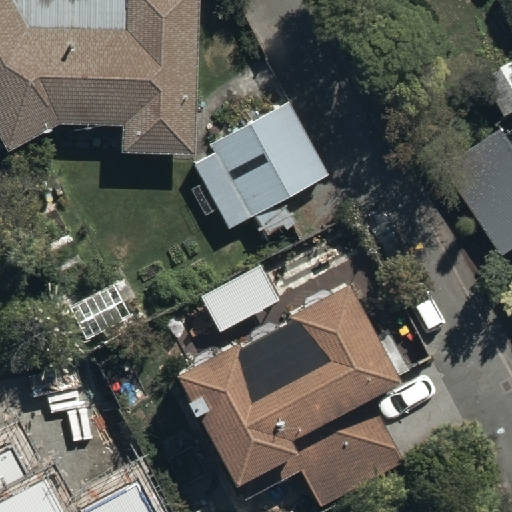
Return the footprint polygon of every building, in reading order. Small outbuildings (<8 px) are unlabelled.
[(0,0),(0,125),(5,135),(51,110),(118,110),(117,139),(194,140),(194,0),(0,0)] [(511,102),(511,49),(481,67),(503,107),(511,102)] [(287,91),(209,133),(214,142),(191,154),(225,217),(326,164),(287,91)] [(511,134),(499,115),(441,153),(503,246),(511,240),(511,134)] [(377,319),(342,256),(285,287),(288,292),(232,323),(227,315),(169,347),(243,482),(296,453),(318,493),(404,445),(363,370),(401,349),(383,316),(377,319)] [(106,462),(60,486),(65,496),(40,510),(0,432),(0,511),(160,511),(134,460),(111,472),(106,462)]
